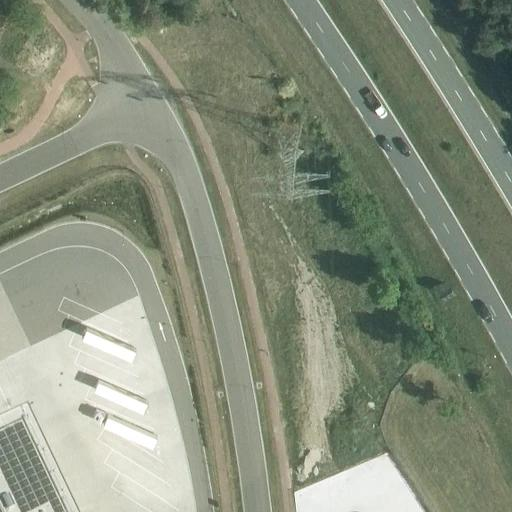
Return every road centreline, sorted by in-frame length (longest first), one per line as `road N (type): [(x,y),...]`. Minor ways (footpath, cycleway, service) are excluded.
road 1 (unclassified): [(256,511),(228,328),(155,102)]
road 2 (primary): [(294,0),(511,352)]
road 3 (primary): [(511,200),(382,0)]
road 4 (unclassified): [(0,179),(155,102)]
road 5 (unclassified): [(155,102),(74,0)]
